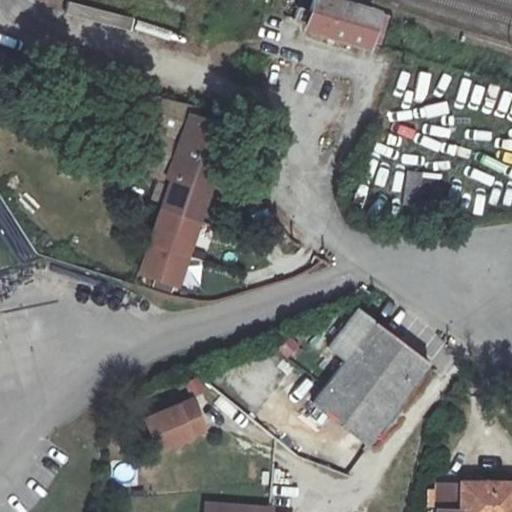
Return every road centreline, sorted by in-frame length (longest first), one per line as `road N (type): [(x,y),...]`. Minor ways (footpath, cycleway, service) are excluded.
road 1 (unclassified): [(0,473),(73,362),(439,272),(511,340)]
road 2 (unknown): [(499,328),(386,455),(358,473),(321,474),(259,453),(194,454)]
